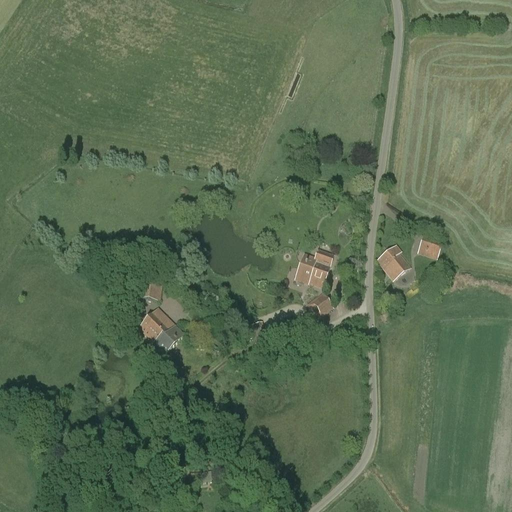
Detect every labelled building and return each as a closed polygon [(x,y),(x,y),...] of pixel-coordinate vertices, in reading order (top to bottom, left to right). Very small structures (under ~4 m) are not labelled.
[(417,255),(437,262),(444,242),(424,235),(417,255)] [(396,247),(377,262),(393,283),(410,270),(399,255),(401,254),(396,247)] [(317,261),(309,285),(322,289),(333,258),(317,253),(315,261),(317,261)] [(308,284),(309,285),(317,261),(315,261),(314,261),(303,257),(295,281),(308,286),(308,284)] [(140,274),(137,300),(160,303),(162,287),(164,277),(140,274)] [(323,295),(307,306),(318,321),(334,310),(323,295)] [(139,330),(151,343),(155,339),(157,340),(159,338),(160,340),(168,332),(170,334),(173,331),(155,313),(139,330)] [(262,325),(248,329),(253,346),(267,342),(262,325)] [(155,339),(151,343),(154,345),(152,347),(163,359),(184,338),(175,329),(173,331),(170,334),(168,332),(160,340),(159,338),(157,340),(155,339)] [(164,408),(177,426),(187,419),(174,401),(164,408)] [(210,484),(210,473),(194,473),(194,484),(210,484)]
